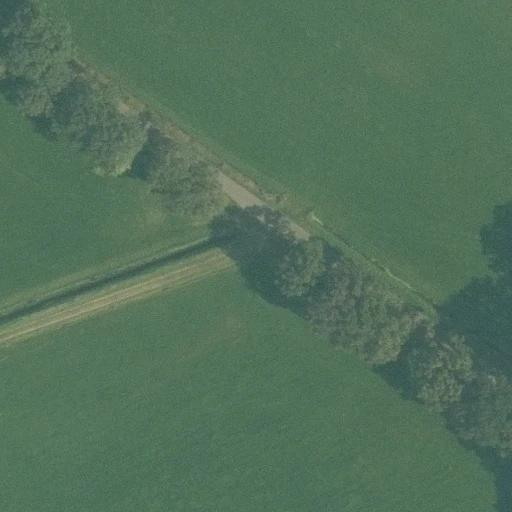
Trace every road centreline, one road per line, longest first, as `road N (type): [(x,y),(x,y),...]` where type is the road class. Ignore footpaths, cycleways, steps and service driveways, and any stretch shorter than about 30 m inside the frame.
road 1 (unclassified): [(511,378),(0,26)]
road 2 (track): [(0,332),(284,225)]
